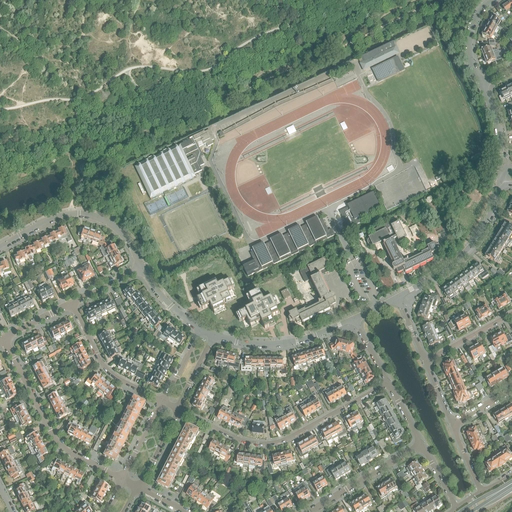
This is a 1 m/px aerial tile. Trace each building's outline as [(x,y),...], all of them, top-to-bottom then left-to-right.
[(511,1),(503,7),(506,12),(511,7),(511,1)] [(498,25),(500,22),(496,19),(497,17),(493,16),(492,17),(490,21),(489,24),(496,27),(499,28),(500,26),(498,25)] [(498,30),(499,28),(496,27),(489,24),(488,25),(487,25),(485,29),(486,29),(494,34),(494,33),(496,30),(497,31),(498,30)] [(498,38),(499,36),(494,33),(494,34),(486,29),(485,31),(484,31),(482,35),(483,35),(482,37),(485,39),(486,37),(491,39),(493,36),(494,37),(495,36),(498,38)] [(364,62),(360,64),(363,70),(364,70),(387,59),(399,53),(396,47),(395,47),(393,42),(361,57),(364,62)] [(492,54),(491,52),(492,52),(490,48),(486,49),(485,48),(481,49),(482,51),(481,51),(483,56),(484,55),(485,57),(492,54)] [(501,59),(503,58),(501,54),(499,54),(499,52),(497,53),(494,54),(492,55),(492,54),(485,57),(486,60),(485,60),(486,64),(487,64),(487,65),(491,63),(491,62),(495,60),(495,61),(497,60),(497,61),(501,59)] [(382,65),(374,69),(374,70),(375,72),(376,74),(378,77),(380,79),(383,80),(399,72),(403,70),(397,58),(393,60),(385,64),(385,65),(383,66),(382,65)] [(510,97),(506,90),(504,91),(504,90),(500,92),(500,93),(499,93),(500,96),(498,97),(501,103),(505,101),(504,99),(510,97)] [(202,171),(200,167),(204,165),(200,157),(203,155),(199,147),(206,144),(208,147),(213,144),(212,141),(214,140),(209,130),(205,132),(204,131),(193,137),(189,138),(191,140),(134,167),(150,199),(196,177),(194,174),(202,171)] [(380,208),(373,193),(347,206),(348,208),(340,212),(342,217),(345,223),(344,223),(343,223),(343,224),(342,225),(342,226),(345,231),(361,223),(359,219),(380,208)] [(243,266),(248,277),(334,236),(332,231),(331,230),(330,230),(328,231),(322,219),(319,221),(317,217),(306,223),(307,225),(300,228),(299,226),(288,231),(289,234),(282,237),(281,235),(270,240),(271,242),(265,246),(263,243),(252,249),(254,252),(250,254),(254,262),(244,267),(243,266)] [(437,256),(435,252),(438,251),(438,252),(439,252),(438,251),(439,251),(440,250),(440,249),(440,248),(439,247),(438,246),(437,246),(436,246),(435,243),(427,247),(428,250),(421,253),(421,255),(408,261),(407,260),(403,262),(396,248),(397,248),(394,240),(397,239),(399,242),(407,239),(399,223),(391,226),(389,223),(374,231),(375,234),(368,238),(369,239),(368,240),(367,241),(367,242),(367,243),(368,244),(369,245),(370,246),(371,246),(372,246),(373,247),(383,242),(383,244),(383,245),(384,245),(394,266),(393,266),(392,267),(392,268),(393,269),(393,270),(394,271),(395,271),(396,270),(398,274),(401,273),(401,274),(402,273),(404,272),(405,274),(434,260),(433,258),(437,256)] [(511,224),(511,226),(510,226),(510,225),(507,223),(506,224),(505,224),(504,223),(502,226),(503,227),(502,229),(511,235),(511,234),(511,224)] [(84,245),(89,230),(87,230),(88,229),(84,227),(84,229),(84,228),(83,230),(80,229),(78,236),(84,238),(83,242),(83,243),(83,245),(84,245)] [(72,241),(66,230),(65,231),(64,228),(58,230),(59,232),(58,232),(56,233),(55,233),(57,241),(58,241),(62,240),(67,238),(68,243),(72,241)] [(511,235),(502,229),(501,228),(499,232),(500,232),(499,234),(508,240),(511,235)] [(92,242),(95,232),(96,231),(92,230),(92,231),(89,230),(84,245),(86,246),(87,243),(88,244),(89,241),(92,242)] [(104,238),(101,236),(101,235),(101,234),(101,233),(98,232),(98,233),(95,232),(92,242),(95,242),(98,243),(98,244),(101,246),(105,242),(103,240),(104,238)] [(57,241),(55,233),(50,235),(50,237),(47,238),(49,246),(50,245),(53,245),(53,242),(57,241)] [(511,242),(510,241),(508,240),(499,234),(497,236),(496,236),(494,239),(505,246),(507,242),(511,245),(511,244),(511,242)] [(49,246),(47,238),(41,240),(42,242),(39,243),(38,243),(41,250),(45,250),(44,247),(49,246)] [(505,246),(494,239),(492,242),(493,243),(492,245),(502,251),(505,246)] [(117,249),(115,245),(114,246),(114,245),(112,246),(108,247),(107,248),(106,247),(108,244),(105,242),(101,246),(105,250),(106,250),(107,252),(106,253),(106,254),(104,255),(105,255),(102,257),(102,258),(116,250),(116,249),(117,249)] [(41,250),(38,243),(33,244),(34,246),(34,247),(31,247),(30,248),(32,255),(34,255),(37,255),(36,252),(41,250)] [(502,251),(492,245),(491,247),(490,246),(488,250),(489,250),(498,256),(502,251)] [(32,255),(30,248),(25,249),(26,251),(23,252),(22,252),(24,260),(25,260),(28,259),(29,259),(30,261),(33,260),(31,256),(32,255)] [(119,256),(118,255),(119,254),(117,250),(116,250),(102,258),(105,257),(108,262),(119,256)] [(500,257),(498,256),(489,250),(487,252),(484,255),(486,256),(486,257),(489,259),(495,262),(496,260),(498,261),(500,257)] [(24,260),(22,252),(17,254),(18,256),(15,257),(14,257),(17,265),(20,264),(20,261),(24,260)] [(123,262),(121,258),(120,259),(119,256),(108,262),(111,268),(122,262),(123,262)] [(301,321),(302,323),(331,309),(330,307),(332,306),(332,307),(333,306),(336,305),(334,301),(335,300),(335,299),(335,298),(335,297),(335,296),(334,296),(333,295),(332,296),(331,296),(321,276),(329,272),(327,269),(329,268),(329,267),(329,266),(330,265),(330,264),(330,263),(329,262),(329,261),(328,260),(326,260),(325,260),(324,259),(307,267),(305,268),(305,269),(300,272),(305,283),(311,280),(321,301),(318,303),(318,304),(305,311),(304,310),(297,313),(296,310),(289,314),(290,317),(289,318),(289,319),(289,320),(290,321),(290,322),(291,322),(292,322),(293,322),(293,321),(295,320),(297,323),(301,321)] [(12,269),(10,262),(7,263),(6,262),(1,263),(1,265),(1,266),(0,266),(0,273),(0,274),(4,274),(9,272),(11,272),(12,269)] [(94,276),(87,263),(81,266),(88,279),(94,276)] [(483,272),(477,264),(478,264),(477,263),(474,265),(474,267),(473,268),(472,267),(478,275),(478,276),(483,272)] [(88,279),(81,266),(79,268),(80,270),(77,272),(82,282),(88,279)] [(478,275),(472,267),(471,267),(469,269),(469,270),(467,271),(473,279),(473,280),(475,278),(478,276),(478,275)] [(470,282),(473,280),(473,279),(467,271),(466,271),(464,273),(464,274),(462,275),(468,283),(468,284),(469,283),(470,285),(472,288),(474,287),(470,282)] [(73,283),(70,278),(70,279),(69,278),(71,277),(69,274),(68,275),(67,273),(61,276),(62,279),(68,290),(71,288),(71,287),(73,286),(72,284),(73,283)] [(202,297),(197,299),(202,310),(210,306),(214,313),(217,320),(222,317),(224,321),(239,314),(242,322),(247,320),(250,327),(261,322),(264,329),(275,324),(271,317),(279,313),(272,299),(281,294),(284,300),(291,297),(281,275),(231,299),(227,292),(233,289),(229,281),(218,286),(216,281),(199,289),(202,297)] [(465,285),(468,283),(462,275),(461,275),(459,276),(459,278),(457,279),(462,285),(462,286),(463,287),(465,286),(465,285)] [(462,285),(457,279),(456,278),(454,280),(454,281),(452,282),(458,290),(458,291),(461,289),(460,288),(462,286),(462,285)] [(68,290),(62,279),(60,280),(59,279),(57,280),(59,284),(58,285),(60,290),(61,289),(62,291),(65,290),(65,291),(68,290)] [(458,290),(452,282),(451,282),(449,284),(449,285),(447,286),(457,299),(458,298),(456,295),(454,292),(456,291),(458,290)] [(54,296),(48,286),(46,287),(44,283),(41,285),(48,299),(50,298),(53,297),(54,296)] [(48,299),(41,285),(38,287),(40,290),(36,291),(42,302),(43,302),(46,301),(45,300),(48,299)] [(130,299),(137,293),(135,292),(136,291),(134,288),(133,289),(131,286),(124,293),(127,297),(126,298),(128,300),(130,299)] [(457,299),(447,286),(445,288),(444,287),(441,289),(442,290),(445,294),(444,295),(446,298),(447,297),(447,298),(451,295),(453,298),(455,300),(457,299)] [(134,304),(141,298),(140,296),(140,295),(138,292),(137,293),(130,299),(128,300),(131,303),(130,304),(131,306),(133,304),(134,304)] [(510,304),(507,298),(508,298),(506,293),(501,295),(501,296),(499,297),(505,307),(510,304)] [(434,306),(437,300),(439,298),(437,294),(434,295),(434,294),(429,297),(429,299),(425,297),(425,298),(424,298),(423,301),(423,302),(423,304),(432,307),(434,308),(436,309),(437,307),(434,306)] [(34,306),(29,297),(25,299),(24,295),(23,296),(23,295),(21,296),(28,309),(30,308),(31,308),(33,307),(33,306),(34,306)] [(28,309),(21,296),(15,299),(17,303),(22,313),(26,311),(25,310),(28,309)] [(505,307),(499,297),(499,296),(492,300),(494,302),(491,303),(494,308),(496,307),(495,305),(496,305),(499,310),(505,307)] [(138,308),(145,303),(144,301),(144,300),(142,297),(141,298),(134,304),(133,304),(131,306),(134,309),(135,311),(137,309),(138,308)] [(123,305),(120,298),(115,300),(118,308),(123,305)] [(22,313),(17,303),(14,304),(12,301),(10,302),(11,304),(16,315),(19,314),(22,313)] [(111,301),(109,302),(108,301),(102,304),(106,312),(107,312),(107,313),(115,309),(111,301)] [(141,314),(142,313),(149,308),(148,306),(148,305),(146,302),(145,303),(138,308),(140,311),(139,312),(141,314)] [(16,315),(11,304),(5,307),(6,309),(10,318),(11,318),(14,317),(14,316),(16,315)] [(106,312),(102,304),(97,306),(101,314),(102,316),(102,317),(104,316),(103,314),(107,312),(106,312)] [(420,310),(429,313),(432,307),(423,304),(422,306),(421,305),(420,309),(420,310)] [(491,314),(486,305),(482,307),(480,304),(479,305),(486,318),(488,316),(488,317),(491,315),(491,314)] [(486,318),(479,305),(477,306),(479,309),(476,311),(478,316),(476,317),(479,321),(481,320),(481,321),(484,319),(486,318)] [(101,314),(97,306),(91,309),(95,317),(96,319),(97,320),(102,317),(102,316),(101,314)] [(145,319),(146,318),(153,312),(152,310),(150,307),(149,308),(142,313),(144,316),(143,317),(145,319)] [(95,317),(91,309),(85,312),(88,317),(87,318),(89,322),(94,320),(93,318),(95,317)] [(427,319),(429,315),(429,313),(420,310),(419,312),(419,311),(417,315),(418,315),(418,316),(421,317),(421,319),(421,321),(426,319),(427,319)] [(145,327),(157,317),(155,315),(156,315),(154,312),(153,312),(146,318),(148,321),(147,321),(149,324),(147,325),(146,324),(144,326),(145,327)] [(468,322),(465,316),(462,318),(460,319),(462,323),(465,328),(467,327),(467,328),(470,326),(470,325),(470,324),(470,323),(468,322)] [(154,328),(161,322),(162,321),(159,318),(159,319),(157,317),(145,327),(146,329),(149,327),(149,328),(152,325),(154,328)] [(465,328),(462,323),(460,319),(459,317),(450,322),(450,323),(448,324),(451,330),(457,327),(458,328),(457,329),(458,331),(459,331),(459,332),(460,331),(460,332),(463,330),(465,328)] [(434,330),(433,329),(434,328),(432,324),(431,324),(429,325),(427,319),(426,319),(421,321),(424,327),(423,328),(423,329),(422,329),(424,332),(425,334),(434,330)] [(74,329),(72,325),(69,326),(67,322),(65,323),(64,323),(62,324),(61,325),(66,333),(74,329)] [(66,333),(61,325),(59,326),(58,326),(56,327),(55,328),(60,336),(66,333)] [(169,338),(174,331),(169,327),(162,336),(165,339),(164,341),(165,342),(167,340),(169,338)] [(60,336),(55,328),(49,331),(50,331),(48,332),(50,336),(53,343),(56,341),(56,340),(60,338),(60,336)] [(112,337),(107,329),(101,331),(97,334),(101,342),(109,338),(112,337)] [(173,343),(179,334),(177,333),(178,332),(175,330),(174,331),(169,338),(167,340),(172,344),(173,343)] [(437,337),(437,336),(434,330),(425,334),(425,335),(426,338),(427,338),(428,340),(437,337)] [(510,337),(506,339),(504,336),(505,336),(504,334),(503,335),(501,331),(498,333),(499,334),(496,336),(501,345),(507,342),(508,345),(511,342),(511,341),(511,340),(511,339),(510,337)] [(182,342),(184,338),(179,334),(173,343),(176,344),(176,343),(179,345),(181,346),(183,343),(182,342)] [(45,347),(40,336),(37,337),(36,337),(34,338),(34,339),(38,347),(39,350),(45,347)] [(501,345),(496,336),(493,338),(492,336),(490,338),(491,340),(489,341),(491,344),(492,344),(493,346),(489,348),(492,354),(497,351),(496,349),(501,345)] [(439,343),(440,342),(438,338),(437,337),(428,340),(429,342),(428,342),(429,346),(430,346),(431,346),(432,348),(435,346),(434,345),(439,343)] [(112,344),(109,338),(101,342),(102,343),(101,343),(102,346),(103,345),(104,348),(112,344)] [(38,347),(34,339),(31,340),(28,341),(28,342),(32,350),(38,347)] [(340,351),(342,342),(341,342),(340,341),(339,342),(337,341),(336,341),(335,341),(334,344),(333,343),(330,345),(332,350),(334,349),(340,351)] [(32,350),(28,342),(21,345),(22,346),(21,346),(22,348),(23,348),(25,353),(32,350)] [(345,355),(348,344),(347,343),(346,343),(345,343),(342,342),(340,351),(339,354),(345,355)] [(117,348),(114,343),(112,344),(104,348),(105,348),(104,349),(105,351),(106,351),(107,353),(115,349),(117,348)] [(83,350),(80,344),(70,349),(71,352),(73,351),(74,354),(83,350)] [(352,352),(354,346),(348,344),(345,355),(348,356),(348,354),(352,354),(351,357),(352,357),(353,359),(357,357),(357,356),(355,353),(352,352)] [(484,348),(482,349),(481,348),(482,347),(481,345),(479,345),(478,344),(475,346),(476,347),(474,348),(479,357),(481,356),(485,354),(487,353),(484,348)] [(174,355),(177,350),(171,347),(169,351),(168,352),(174,355)] [(332,358),(329,352),(324,354),(322,348),(322,347),(318,348),(318,349),(316,350),(319,359),(321,359),(321,358),(325,357),(325,358),(326,360),(332,358)] [(112,358),(120,354),(117,348),(115,349),(107,353),(108,356),(109,359),(110,358),(110,359),(112,358)] [(479,357),(474,348),(472,349),(471,348),(468,350),(469,351),(468,351),(468,352),(469,354),(470,354),(474,360),(479,357)] [(319,359),(316,350),(316,349),(312,350),(312,351),(310,352),(313,360),(313,361),(315,361),(316,361),(319,361),(319,360),(319,359)] [(86,355),(83,350),(74,354),(71,355),(68,357),(69,359),(73,357),(74,360),(77,359),(86,355)] [(221,367),(224,353),(218,351),(215,361),(219,362),(218,366),(221,367)] [(313,360),(310,352),(310,351),(306,352),(306,353),(304,354),(307,362),(307,363),(310,363),(309,361),(313,360)] [(171,364),(173,361),(172,361),(172,360),(167,358),(168,356),(161,352),(157,360),(160,361),(160,362),(161,362),(169,366),(170,364),(171,364)] [(229,363),(230,354),(230,353),(227,352),(226,353),(224,353),(221,367),(220,368),(222,369),(223,366),(225,367),(226,366),(227,367),(228,363),(229,363)] [(307,362),(304,354),(304,353),(300,354),(300,355),(298,356),(301,365),(304,364),(303,363),(307,362)] [(128,360),(129,357),(128,356),(127,359),(122,357),(120,354),(112,358),(118,365),(117,367),(118,368),(120,369),(123,370),(128,360)] [(235,360),(236,356),(230,354),(229,363),(228,363),(227,367),(227,370),(228,370),(229,367),(230,367),(231,364),(233,364),(233,365),(237,366),(237,361),(235,360)] [(88,360),(86,355),(77,359),(74,360),(74,361),(76,364),(73,366),(74,367),(79,364),(88,360)] [(301,365),(298,356),(296,356),(296,355),(292,356),(292,358),(295,367),(298,366),(299,369),(300,368),(301,371),(303,371),(301,365)] [(365,363),(364,362),(364,361),(362,359),(360,360),(357,356),(357,357),(353,359),(355,363),(352,364),(355,370),(365,364),(365,363)] [(252,374),(252,358),(250,358),(250,357),(246,357),(246,358),(245,358),(245,362),(244,362),(243,368),(243,371),(251,371),(251,374),(252,374)] [(128,373),(135,359),(134,358),(132,362),(128,360),(123,370),(124,371),(123,371),(126,372),(128,373)] [(286,366),(283,366),(283,359),(283,358),(279,358),(279,359),(277,359),(277,371),(281,371),(282,376),(287,375),(286,366)] [(135,363),(136,361),(135,360),(136,359),(135,359),(128,373),(131,374),(131,375),(133,376),(134,376),(137,370),(139,365),(135,363)] [(85,368),(91,365),(88,360),(79,364),(76,366),(79,373),(86,369),(85,368)] [(450,363),(449,362),(446,364),(444,365),(445,368),(444,369),(445,373),(455,368),(458,367),(456,361),(455,362),(455,361),(450,363)] [(46,368),(44,364),(43,362),(32,368),(33,370),(34,373),(35,373),(44,369),(46,368)] [(168,370),(170,367),(169,366),(161,362),(159,365),(158,365),(157,367),(166,372),(167,369),(168,370)] [(368,370),(368,369),(368,368),(367,367),(367,366),(365,364),(355,370),(353,371),(354,373),(355,372),(358,376),(368,370)] [(167,372),(166,372),(157,367),(155,370),(153,369),(152,370),(150,368),(149,370),(154,372),(154,373),(155,373),(163,377),(164,375),(165,375),(167,372)] [(47,369),(46,368),(44,369),(35,373),(36,376),(37,378),(38,379),(46,374),(49,373),(47,369)] [(458,375),(455,368),(445,373),(448,379),(458,375)] [(509,376),(507,373),(506,373),(503,369),(504,369),(503,368),(497,372),(503,381),(508,377),(509,376)] [(140,372),(137,370),(134,376),(142,380),(145,375),(140,372)] [(363,379),(371,375),(371,374),(370,372),(368,370),(358,376),(356,376),(357,379),(359,378),(361,381),(363,379)] [(503,381),(497,372),(491,375),(497,384),(503,381)] [(164,378),(163,377),(155,373),(153,376),(150,374),(150,375),(147,374),(147,375),(150,377),(159,382),(160,383),(161,381),(162,381),(164,378)] [(49,380),(46,374),(38,379),(39,381),(38,381),(40,384),(40,383),(40,384),(49,380)] [(497,384),(491,375),(491,374),(488,375),(489,376),(485,379),(483,380),(486,385),(487,384),(489,388),(490,387),(491,388),(497,384)] [(95,386),(101,378),(96,375),(92,380),(90,378),(86,382),(91,386),(88,389),(91,391),(93,389),(95,386)] [(374,380),(371,375),(363,379),(361,381),(358,382),(359,384),(363,382),(363,383),(365,382),(366,385),(374,380)] [(461,381),(458,375),(448,379),(451,385),(461,381)] [(158,384),(159,382),(150,377),(149,379),(150,380),(148,383),(156,388),(156,387),(157,388),(159,385),(158,384)] [(215,386),(212,385),(215,379),(211,377),(210,380),(206,378),(205,377),(203,381),(204,381),(203,383),(211,387),(217,390),(217,388),(215,387),(215,386)] [(12,385),(12,384),(11,384),(12,383),(11,381),(10,381),(9,379),(5,382),(3,378),(0,379),(0,383),(1,384),(0,384),(1,386),(2,386),(3,389),(12,385)] [(99,390),(106,382),(101,378),(95,386),(99,390)] [(53,387),(52,385),(49,380),(40,384),(42,387),(41,387),(42,389),(43,389),(43,390),(47,388),(48,390),(53,387)] [(315,387),(314,385),(312,381),(306,383),(310,390),(315,387)] [(463,387),(461,381),(451,385),(453,391),(463,387)] [(104,394),(110,386),(106,382),(99,390),(98,392),(103,395),(104,394)] [(209,390),(211,387),(203,383),(202,383),(200,386),(201,387),(200,389),(208,393),(209,393),(210,391),(209,390)] [(484,388),(481,384),(480,383),(476,386),(479,392),(484,388)] [(15,391),(15,390),(14,388),(13,388),(12,385),(3,389),(3,390),(4,392),(4,391),(6,395),(15,391)] [(346,395),(341,385),(336,388),(336,389),(341,398),(342,398),(344,397),(344,396),(346,395)] [(111,395),(115,390),(110,386),(104,394),(107,396),(105,397),(110,401),(113,397),(111,395)] [(466,393),(463,387),(453,391),(456,397),(466,393)] [(206,396),(208,393),(200,389),(199,388),(197,392),(198,392),(197,394),(205,398),(206,399),(211,401),(212,400),(209,398),(210,398),(206,396)] [(341,398),(336,389),(330,392),(336,401),(341,398)] [(336,401),(330,392),(328,393),(326,390),(322,392),(324,397),(326,396),(327,398),(325,399),(328,405),(330,404),(333,403),(335,402),(335,401),(336,401)] [(17,395),(15,391),(6,395),(7,397),(9,400),(12,398),(14,397),(15,397),(17,396),(16,396),(17,395)] [(467,403),(466,401),(472,398),(469,391),(466,393),(456,397),(457,401),(458,400),(460,403),(462,402),(463,404),(467,403)] [(50,403),(60,398),(59,395),(57,395),(56,393),(47,398),(49,400),(48,400),(49,403),(50,403)] [(203,404),(206,399),(205,398),(197,394),(196,394),(194,397),(195,398),(194,400),(196,401),(203,404)] [(64,403),(65,402),(62,397),(60,398),(50,403),(51,406),(52,408),(53,408),(53,409),(62,404),(64,403)] [(144,403),(133,397),(130,404),(141,409),(142,408),(143,409),(145,405),(144,404),(144,403)] [(321,409),(315,398),(313,399),(314,401),(311,402),(316,412),(316,411),(317,412),(319,410),(321,409)] [(316,412),(311,402),(309,400),(304,403),(305,405),(305,406),(310,415),(316,412)] [(388,405),(386,400),(381,402),(380,400),(375,403),(377,407),(374,409),(376,412),(379,411),(388,405)] [(203,407),(205,405),(203,404),(196,401),(195,403),(194,402),(192,406),(193,406),(201,410),(202,407),(203,407)] [(65,410),(62,404),(53,409),(54,411),(55,414),(56,414),(65,410)] [(81,413),(85,408),(81,404),(76,407),(81,413)] [(134,423),(141,410),(141,409),(130,404),(123,417),(134,423)] [(26,412),(25,409),(25,410),(23,406),(20,408),(19,405),(10,410),(14,417),(16,416),(17,416),(26,412)] [(392,411),(388,405),(379,411),(382,417),(392,411)] [(310,415),(305,406),(303,407),(302,406),(299,407),(305,418),(308,416),(308,417),(310,415)] [(223,421),(228,412),(229,409),(223,407),(219,415),(218,415),(217,417),(218,418),(217,418),(218,419),(223,421)] [(296,422),(291,414),(293,413),(292,410),(291,408),(290,407),(286,409),(286,410),(287,413),(288,413),(289,414),(286,416),(291,425),(291,424),(291,425),(294,424),(293,423),(296,422)] [(58,420),(70,414),(67,408),(65,410),(56,414),(57,417),(56,417),(58,419),(58,420)] [(510,417),(505,409),(499,412),(505,420),(505,422),(506,423),(511,419),(511,418),(510,417)] [(363,422),(357,411),(351,415),(356,425),(360,431),(361,431),(360,429),(362,428),(359,424),(363,422)] [(395,417),(392,411),(382,417),(386,423),(395,417)] [(20,422),(29,417),(28,417),(29,417),(28,415),(27,415),(26,412),(17,416),(16,416),(14,417),(17,423),(19,421),(19,422),(20,421),(20,422)] [(228,424),(233,415),(230,414),(230,413),(228,412),(223,421),(226,423),(225,423),(227,424),(228,424)] [(234,427),(238,417),(239,417),(240,415),(234,412),(233,415),(228,424),(229,424),(229,425),(231,426),(231,425),(233,426),(234,427)] [(505,420),(499,412),(493,415),(494,416),(493,417),(495,420),(496,420),(498,424),(505,420)] [(241,427),(244,421),(245,422),(247,419),(240,415),(239,417),(238,417),(234,427),(239,430),(240,429),(241,427)] [(356,425),(351,415),(344,419),(346,423),(345,424),(348,430),(356,425)] [(291,425),(286,416),(280,419),(285,428),(289,426),(289,427),(291,426),(290,425),(291,425)] [(31,422),(29,417),(20,422),(20,421),(19,422),(20,424),(21,424),(22,427),(28,424),(30,423),(31,422)] [(128,436),(134,423),(123,417),(116,430),(128,436)] [(285,428),(280,419),(279,417),(276,418),(277,419),(274,420),(280,431),(282,429),(283,430),(285,428)] [(399,424),(395,417),(386,423),(385,424),(388,429),(389,429),(399,424)] [(263,435),(264,428),(264,423),(253,421),(252,434),(257,434),(257,435),(259,435),(259,434),(263,435)] [(78,426),(78,425),(72,423),(67,434),(70,435),(69,436),(72,437),(72,436),(73,437),(78,426)] [(345,430),(343,426),(340,427),(337,423),(335,424),(332,425),(332,426),(337,435),(340,433),(341,435),(342,434),(343,436),(346,435),(344,433),(343,433),(342,432),(345,430)] [(402,429),(399,424),(389,429),(392,435),(402,429)] [(190,444),(194,437),(194,438),(195,437),(199,431),(187,425),(187,426),(186,425),(184,429),(185,430),(180,439),(190,444)] [(78,439),(84,428),(79,426),(78,426),(73,437),(75,438),(77,439),(78,439)] [(337,435),(332,426),(329,427),(327,428),(327,429),(332,437),(335,436),(336,438),(337,437),(338,436),(337,435)] [(484,436),(479,426),(469,430),(470,432),(467,433),(470,442),(481,437),(484,436)] [(84,442),(89,431),(85,429),(84,428),(78,439),(81,440),(80,441),(83,442),(84,442)] [(84,442),(89,445),(95,432),(91,429),(90,431),(89,431),(84,442)] [(332,437),(327,429),(324,430),(322,431),(322,432),(321,432),(326,441),(327,440),(327,442),(331,440),(333,442),(334,441),(332,437)] [(401,438),(405,435),(402,429),(392,435),(390,436),(395,445),(402,440),(401,438)] [(121,449),(128,436),(116,430),(110,443),(121,449)] [(39,438),(38,436),(37,434),(36,433),(35,433),(34,431),(24,436),(27,440),(25,441),(27,445),(39,438)] [(376,438),(372,431),(369,433),(367,435),(368,437),(371,436),(373,440),(376,438)] [(321,444),(317,436),(314,438),(313,436),(311,438),(311,437),(308,439),(313,448),(318,445),(321,444)] [(489,448),(487,446),(484,447),(483,445),(484,444),(481,437),(470,442),(474,451),(477,449),(478,451),(479,454),(486,451),(485,450),(489,448)] [(30,450),(42,444),(42,443),(41,441),(39,438),(27,445),(25,446),(25,447),(28,446),(30,450)] [(183,459),(186,452),(190,444),(180,439),(172,454),(183,459)] [(313,448),(308,439),(305,441),(305,440),(303,442),(308,451),(313,448)] [(386,447),(383,440),(378,443),(381,449),(386,447)] [(214,453),(219,444),(213,441),(209,450),(214,453)] [(308,451),(303,442),(300,444),(300,443),(297,445),(298,445),(297,445),(299,448),(296,449),(301,458),(309,454),(308,452),(308,451)] [(117,457),(118,455),(121,449),(110,443),(103,456),(114,462),(115,461),(116,462),(118,458),(117,457)] [(34,455),(45,449),(44,448),(43,446),(42,444),(30,450),(32,454),(29,455),(30,456),(34,455)] [(220,456),(225,447),(219,444),(214,453),(220,456)] [(381,455),(378,450),(375,452),(373,447),(369,449),(368,446),(365,448),(367,451),(372,460),(381,455)] [(228,454),(230,450),(225,447),(220,456),(226,459),(226,458),(229,459),(231,455),(228,454)] [(511,458),(511,455),(507,449),(506,449),(505,447),(500,450),(507,462),(511,458)] [(43,457),(47,455),(46,452),(47,452),(45,450),(45,449),(34,455),(39,465),(42,463),(45,461),(43,457)] [(11,456),(8,450),(6,452),(5,451),(2,452),(3,453),(0,454),(0,458),(1,460),(2,461),(11,456)] [(507,462),(500,450),(494,454),(496,456),(502,467),(507,464),(506,463),(507,462)] [(372,460),(367,451),(361,454),(367,463),(372,460)] [(296,461),(295,458),(292,458),(291,452),(285,453),(287,463),(287,465),(288,468),(290,468),(289,465),(290,465),(289,462),(293,461),(293,462),(296,461)] [(287,463),(285,453),(278,455),(281,464),(281,467),(283,467),(282,466),(287,465),(287,463)] [(175,474),(179,467),(183,459),(172,454),(165,469),(175,474)] [(242,470),(243,467),(244,455),(238,454),(238,455),(237,455),(234,462),(237,463),(237,464),(240,464),(240,467),(241,467),(241,469),(242,470)] [(367,463),(361,454),(355,458),(361,467),(367,463)] [(281,467),(281,464),(278,455),(272,456),(273,462),(272,463),(273,466),(274,465),(274,466),(278,465),(278,467),(280,467),(280,468),(280,470),(282,469),(281,467)] [(497,469),(491,460),(489,458),(488,455),(486,456),(488,458),(486,460),(487,462),(484,464),(487,469),(489,473),(490,472),(490,473),(497,469)] [(5,467),(15,461),(12,456),(11,456),(2,461),(3,463),(2,463),(4,466),(5,467)] [(502,467),(496,456),(491,460),(497,469),(498,468),(498,469),(502,467)] [(264,471),(265,463),(263,462),(263,458),(257,457),(256,466),(255,469),(255,471),(257,471),(257,470),(264,471)] [(7,472),(17,467),(15,461),(5,467),(6,469),(5,469),(6,471),(7,471),(7,472)] [(58,473),(62,464),(61,463),(59,462),(56,461),(55,464),(52,463),(50,465),(49,466),(46,469),(47,468),(51,471),(51,472),(53,473),(55,471),(58,473)] [(350,471),(352,470),(348,463),(347,464),(346,463),(343,465),(341,462),(339,463),(341,466),(346,475),(348,473),(349,474),(350,473),(350,472),(351,471),(350,471)] [(411,473),(419,468),(418,466),(419,466),(418,465),(419,465),(418,463),(417,462),(412,465),(411,464),(407,467),(407,466),(405,468),(406,469),(408,472),(404,475),(402,472),(400,474),(403,479),(405,477),(410,475),(411,473)] [(63,475),(68,467),(67,466),(64,465),(62,464),(58,473),(57,474),(60,475),(60,474),(63,475)] [(20,473),(22,472),(19,466),(17,467),(7,472),(9,475),(8,475),(9,477),(10,477),(10,478),(12,477),(13,480),(20,476),(19,474),(20,473)] [(68,479),(73,470),(70,468),(68,466),(68,467),(63,475),(63,477),(68,479)] [(340,478),(335,469),(334,466),(328,470),(329,470),(327,471),(330,477),(332,476),(335,481),(338,479),(339,480),(340,479),(340,478)] [(346,475),(341,466),(335,469),(340,478),(343,476),(344,477),(345,476),(345,475),(346,475)] [(415,479),(424,473),(424,472),(422,473),(421,471),(422,471),(422,470),(421,468),(421,469),(420,468),(421,468),(421,467),(419,468),(411,473),(415,479)] [(74,481),(79,472),(76,471),(76,470),(74,469),(73,470),(68,479),(71,481),(73,482),(74,482),(74,481)] [(169,489),(172,483),(172,482),(171,481),(175,474),(165,469),(160,479),(159,478),(157,482),(158,483),(157,484),(169,489)] [(78,486),(84,475),(81,474),(81,473),(79,472),(74,481),(77,483),(76,485),(78,486)] [(424,473),(415,479),(419,485),(417,486),(416,485),(414,486),(417,491),(422,487),(420,485),(422,483),(421,482),(427,479),(427,478),(426,479),(425,477),(426,477),(425,476),(426,475),(424,473)] [(328,486),(322,477),(322,478),(321,475),(316,478),(322,489),(323,488),(323,489),(325,488),(325,487),(328,486)] [(322,489),(316,478),(311,481),(312,484),(317,492),(320,490),(320,491),(322,490),(322,489)] [(107,489),(108,487),(101,483),(101,482),(101,481),(100,480),(99,480),(98,480),(97,481),(94,486),(96,487),(105,492),(106,492),(107,490),(107,489)] [(397,490),(394,485),(395,484),(394,483),(393,483),(391,480),(390,481),(389,480),(386,482),(392,492),(395,490),(395,491),(397,490)] [(308,492),(309,491),(307,487),(308,487),(306,484),(305,485),(304,482),(297,486),(298,487),(299,489),(305,499),(306,499),(308,498),(307,498),(310,496),(308,492)] [(390,493),(392,492),(386,482),(383,484),(383,485),(382,486),(388,495),(388,496),(389,497),(391,501),(392,500),(390,497),(391,496),(390,493)] [(198,490),(199,489),(200,487),(194,483),(191,488),(190,487),(188,489),(190,490),(187,495),(192,499),(198,490)] [(30,491),(27,485),(25,486),(24,484),(16,488),(17,490),(15,491),(16,494),(17,496),(18,497),(28,492),(30,491)] [(388,495),(382,486),(380,487),(379,486),(376,488),(377,490),(380,495),(379,496),(381,500),(388,496),(388,495)] [(104,495),(105,492),(96,487),(94,493),(103,497),(104,495)] [(305,499),(299,489),(298,487),(293,490),(294,492),(295,494),(300,503),(302,501),(303,501),(305,500),(304,500),(305,499)] [(197,502),(203,494),(198,490),(192,499),(197,502)] [(31,498),(28,492),(18,497),(19,500),(20,502),(21,503),(31,498)] [(208,497),(209,495),(204,492),(203,494),(197,502),(202,506),(208,497)] [(293,507),(287,499),(286,497),(289,496),(287,492),(280,497),(281,500),(288,510),(290,509),(293,507)] [(100,503),(103,497),(94,493),(91,499),(96,502),(98,503),(99,503),(100,503)] [(372,505),(369,500),(368,498),(368,499),(366,496),(364,496),(364,495),(360,497),(366,507),(369,506),(369,507),(372,505)] [(288,510),(281,500),(279,501),(276,496),(269,500),(273,505),(276,503),(281,511),(284,511),(285,511),(287,511),(287,510),(288,510)] [(207,509),(214,499),(212,498),(211,499),(208,497),(202,506),(207,509)] [(366,507),(360,497),(357,500),(357,501),(356,501),(362,511),(364,510),(363,509),(366,507)] [(443,506),(437,497),(431,500),(437,509),(440,508),(443,506)] [(33,504),(34,503),(31,498),(21,503),(22,505),(23,508),(23,507),(24,509),(33,504)] [(437,509),(431,500),(428,502),(426,500),(425,500),(424,498),(423,499),(424,501),(431,511),(432,511),(434,511),(435,511),(438,510),(437,509)] [(360,511),(362,511),(356,501),(354,503),(354,501),(350,504),(351,506),(355,511),(358,511),(359,511),(358,511),(360,511)] [(431,511),(424,501),(419,505),(420,507),(423,511),(431,511)] [(36,510),(39,509),(36,502),(33,504),(24,509),(25,511),(24,511),(30,511),(36,509),(36,510)] [(423,511),(420,507),(419,505),(417,502),(416,503),(417,506),(412,509),(413,511),(414,511),(423,511)]
